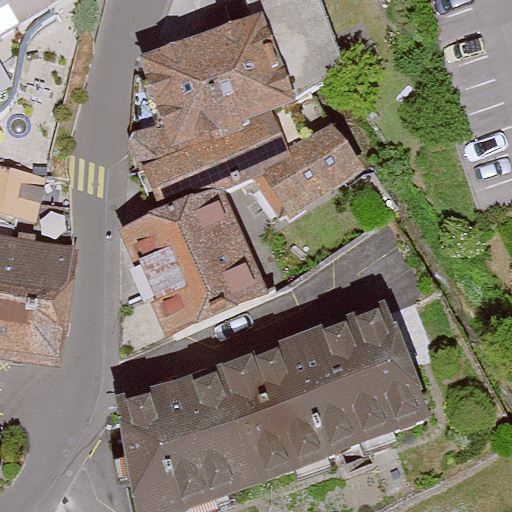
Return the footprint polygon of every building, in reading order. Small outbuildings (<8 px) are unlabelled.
[(0,0),(0,120),(17,106),(34,40),(51,14),(74,0),(0,0)] [(257,20),(151,66),(190,154),(270,119),(296,108),(257,20)] [(190,154),(155,175),(177,217),(291,158),(270,119),(190,154)] [(0,164),(0,213),(40,224),(51,178),(0,164)] [(177,217),(132,242),(178,342),(265,302),(219,202),(177,217)] [(73,249),(0,241),(0,352),(60,360),(73,249)] [(395,319),(118,416),(152,511),(194,511),(434,428),(395,319)]
